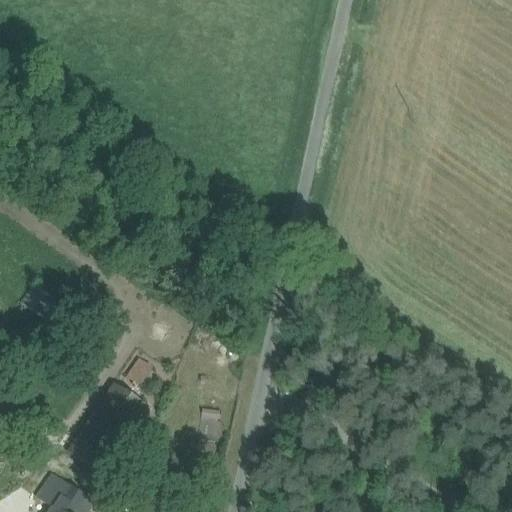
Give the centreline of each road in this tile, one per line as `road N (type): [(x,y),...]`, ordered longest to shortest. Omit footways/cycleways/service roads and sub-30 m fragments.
road 1 (unclassified): [(235,511),(350,0)]
road 2 (track): [(0,45),(296,242)]
road 3 (track): [(511,416),(288,276)]
road 4 (track): [(263,388),(455,511)]
